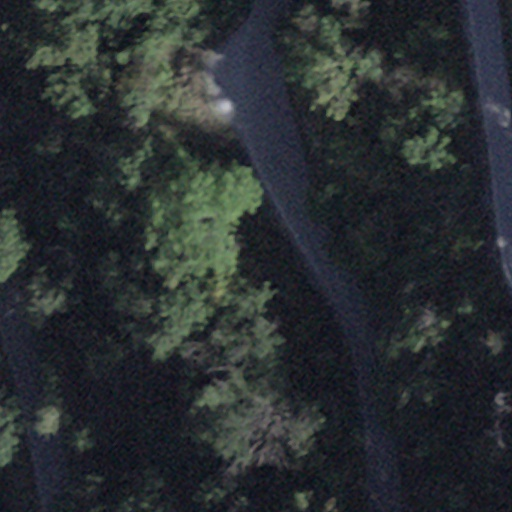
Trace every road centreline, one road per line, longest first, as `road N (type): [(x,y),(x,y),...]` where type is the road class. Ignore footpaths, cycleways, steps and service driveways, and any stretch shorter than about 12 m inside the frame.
road 1 (unclassified): [(272,0),(260,63),(265,121),(366,351),(384,511)]
road 2 (unclassified): [(56,511),(0,296)]
road 3 (unclassified): [(511,213),(482,0)]
